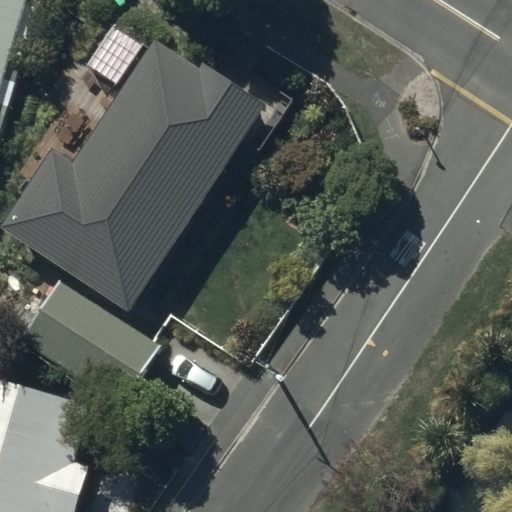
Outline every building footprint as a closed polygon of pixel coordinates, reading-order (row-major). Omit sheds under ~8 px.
[(0,0),(0,73),(21,0),(0,0)] [(295,0),(241,0),(239,3),(309,48),(327,20),(295,0)] [(249,110),(153,47),(73,169),(54,157),(11,221),(126,297),(249,110)] [(151,349),(57,283),(22,332),(117,398),(151,349)] [(48,511),(80,406),(0,384),(0,511),(48,511)]
